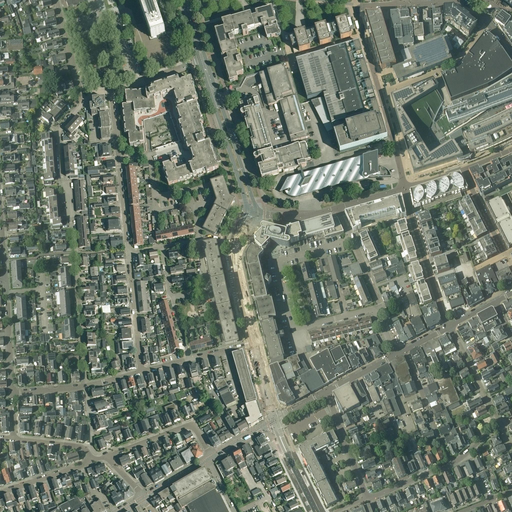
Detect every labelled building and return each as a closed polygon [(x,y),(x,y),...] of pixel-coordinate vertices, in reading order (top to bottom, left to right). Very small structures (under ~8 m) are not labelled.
[(48,0),(41,2),(39,2),(40,6),(42,5),(43,8),(51,6),(51,5),(51,4),(51,3),(50,3),(49,0),(48,0)] [(142,5),(147,21),(146,22),(141,24),(136,25),(136,26),(146,56),(146,57),(150,68),(151,67),(175,59),(161,18),(161,17),(158,18),(152,2),(154,1),(153,0),(140,0),(141,2),(140,3),(141,6),(142,5)] [(451,8),(444,9),(445,22),(450,21),(454,25),(453,25),(453,26),(455,27),(458,30),(460,31),(468,37),(469,36),(477,26),(469,20),(468,19),(469,18),(463,14),(462,15),(462,14),(454,8),(451,8)] [(271,9),(250,15),(254,29),(259,27),(259,29),(262,28),(264,28),(267,39),(271,37),(271,38),(279,36),(279,35),(272,9),(271,9)] [(429,10),(427,10),(426,12),(423,12),(423,18),(423,21),(431,21),(430,11),(429,10)] [(436,10),(432,10),(434,26),(434,29),(434,34),(440,32),(439,31),(445,30),(445,26),(442,26),(442,20),(441,10),(437,11),(436,10)] [(414,24),(414,25),(415,24),(415,23),(420,23),(418,11),(410,12),(412,24),(414,24)] [(492,18),(498,25),(502,32),(505,29),(506,28),(510,23),(508,22),(511,19),(502,12),(501,13),(500,12),(498,11),(495,11),(494,12),(493,14),(492,16),(492,18)] [(407,46),(414,45),(412,24),(410,12),(391,13),(392,29),(390,29),(389,29),(390,32),(395,54),(400,53),(400,52),(408,49),(407,46)] [(369,14),(365,14),(376,51),(381,70),(385,68),(393,66),(396,65),(383,21),(385,21),(389,21),(388,13),(384,13),(369,14)] [(250,15),(231,20),(235,34),(239,33),(242,32),(243,36),(248,35),(247,32),(250,31),(250,30),(254,29),(250,15)] [(294,53),(357,35),(352,18),(289,36),(294,53)] [(54,19),(47,21),(44,22),(45,27),(39,29),(40,32),(48,30),(48,28),(56,26),(54,19)] [(235,34),(231,20),(223,23),(223,24),(224,30),(216,32),(216,33),(223,57),(237,53),(235,46),(234,44),(235,44),(233,39),(232,35),(235,34)] [(507,40),(511,46),(511,23),(511,24),(511,25),(510,24),(507,29),(506,28),(505,29),(502,32),(507,40)] [(419,24),(415,24),(414,25),(415,38),(424,37),(423,26),(419,26),(419,24)] [(46,40),(49,39),(51,38),(52,38),(59,36),(57,31),(50,33),(47,33),(48,35),(46,35),(45,32),(37,34),(39,38),(45,36),(46,40)] [(497,42),(486,33),(468,55),(463,63),(457,70),(454,71),(441,76),(442,80),(451,101),(488,87),(495,83),(506,75),(507,77),(511,73),(511,72),(511,71),(511,64),(502,49),(501,49),(498,44),(496,43),(497,42)] [(394,72),(398,83),(419,74),(440,66),(451,62),(450,61),(447,52),(450,51),(453,50),(447,35),(441,37),(441,39),(436,41),(436,39),(401,52),(406,67),(394,72)] [(60,40),(59,41),(46,44),(46,45),(44,45),(45,50),(47,49),(47,50),(54,48),(54,49),(58,48),(58,47),(62,46),(61,46),(62,46),(61,43),(60,42),(60,40)] [(7,53),(22,51),(22,49),(22,41),(6,42),(7,53)] [(343,47),(328,52),(296,61),(307,99),(323,95),(340,152),(372,143),(384,139),(384,140),(388,139),(386,133),(384,127),(384,128),(359,42),(343,47)] [(239,61),(237,53),(223,57),(225,64),(230,81),(231,82),(238,80),(237,77),(243,75),(241,69),(240,66),(242,66),(241,60),(239,61)] [(57,56),(52,58),(53,60),(53,61),(54,63),(58,62),(65,60),(64,55),(60,56),(59,55),(57,56)] [(287,69),(286,66),(259,74),(268,106),(272,105),(279,103),(291,142),(309,137),(289,69),(287,69)] [(42,67),(33,67),(33,76),(44,75),(43,70),(42,70),(42,67)] [(66,67),(55,70),(57,77),(68,74),(66,67)] [(511,76),(504,81),(489,90),(488,89),(471,96),(472,96),(452,103),(453,106),(454,108),(455,108),(455,110),(447,113),(447,114),(448,113),(448,114),(446,115),(447,116),(446,116),(446,117),(438,121),(433,124),(441,138),(446,135),(477,115),(511,101),(511,76)] [(134,145),(134,144),(144,143),(143,135),(143,134),(143,129),(140,129),(140,132),(136,132),(134,114),(156,112),(155,100),(173,94),(177,107),(178,107),(179,109),(176,110),(180,123),(179,124),(180,127),(179,127),(186,148),(187,148),(188,151),(189,150),(194,163),(192,163),(192,165),(177,170),(175,164),(177,163),(176,160),(171,162),(163,165),(165,171),(164,172),(168,185),(206,173),(219,169),(217,163),(220,162),(220,161),(214,142),(213,142),(205,144),(203,138),(206,137),(201,124),(203,123),(197,104),(196,101),(198,100),(191,80),(180,84),(178,79),(151,88),(152,90),(147,92),(147,91),(126,93),(127,105),(122,106),(123,109),(122,109),(125,134),(129,133),(130,146),(134,145)] [(433,84),(430,80),(398,93),(399,94),(391,97),(414,174),(463,158),(458,151),(464,149),(461,145),(456,147),(453,142),(433,155),(430,156),(415,133),(432,122),(435,117),(443,100),(436,89),(438,88),(435,83),(433,84)] [(65,87),(64,88),(64,91),(65,91),(66,91),(73,89),(71,82),(64,84),(65,87)] [(306,164),(305,161),(310,159),(306,143),(311,142),(311,141),(273,152),(261,114),(256,97),(239,102),(242,113),(241,113),(241,114),(241,115),(241,116),(242,117),(243,117),(245,117),(246,121),(245,121),(248,133),(250,132),(252,142),(251,142),(254,153),(256,153),(257,157),(255,158),(254,158),(254,159),(254,160),(254,161),(255,162),(256,162),(257,162),(258,161),(260,167),(258,168),(262,179),(279,174),(278,172),(283,171),(283,173),(305,167),(305,166),(306,166),(306,165),(306,164)] [(311,100),(327,132),(330,141),(335,140),(323,97),(311,100)] [(99,98),(93,99),(93,104),(90,104),(91,111),(92,116),(99,115),(98,113),(105,112),(105,105),(105,98),(99,99),(99,98)] [(53,105),(62,113),(66,109),(62,105),(64,103),(59,99),(53,105)] [(49,110),(50,110),(58,117),(62,113),(53,105),(49,110)] [(0,117),(6,117),(6,119),(10,118),(10,117),(11,116),(10,109),(9,109),(6,110),(6,109),(0,110),(0,117)] [(511,109),(495,118),(489,121),(485,122),(482,124),(479,125),(472,128),(474,132),(473,133),(472,132),(463,135),(465,141),(467,141),(467,143),(466,143),(461,145),(464,149),(468,148),(470,154),(479,151),(480,153),(484,151),(489,149),(493,147),(498,145),(502,143),(511,139),(511,138),(511,109)] [(46,114),(52,120),(54,122),(58,117),(50,110),(46,114)] [(48,124),(52,120),(46,114),(45,114),(41,118),(41,117),(39,119),(43,124),(45,121),(48,124)] [(100,119),(99,120),(100,130),(99,130),(101,140),(110,139),(109,129),(110,129),(109,119),(108,114),(100,115),(100,119)] [(76,116),(72,121),(79,127),(83,123),(83,122),(76,116)] [(72,121),(68,125),(77,133),(78,132),(76,130),(79,127),(72,121)] [(12,129),(11,125),(11,122),(8,122),(5,123),(0,124),(1,127),(0,127),(0,128),(1,129),(1,130),(9,129),(12,129)] [(65,129),(68,132),(63,138),(63,142),(71,141),(74,138),(73,137),(77,133),(68,125),(65,129)] [(41,142),(44,142),(50,141),(50,135),(46,136),(45,133),(39,133),(40,136),(41,136),(41,142)] [(15,145),(24,144),(23,136),(14,137),(15,145)] [(64,154),(76,153),(76,152),(73,152),(73,148),(73,147),(76,147),(75,144),(68,145),(68,148),(64,148),(64,149),(64,154)] [(97,145),(92,145),(92,147),(95,147),(97,147),(98,153),(101,153),(111,152),(110,146),(103,147),(102,147),(102,144),(97,145)] [(379,167),(378,166),(378,162),(378,152),(287,179),(280,193),(287,191),(287,192),(285,193),(285,194),(286,194),(286,195),(287,196),(288,196),(289,197),(290,197),(291,198),(292,198),(293,198),(294,198),(295,198),(296,198),(331,188),(366,180),(367,180),(368,179),(391,178),(391,177),(390,176),(390,175),(389,174),(389,173),(388,172),(387,171),(386,170),(385,169),(384,169),(383,168),(382,168),(381,167),(380,167),(379,167)] [(511,154),(511,155),(503,159),(490,164),(469,173),(475,186),(482,182),(486,190),(488,189),(487,186),(498,181),(500,185),(495,176),(502,173),(506,182),(511,179),(511,154)] [(3,162),(11,162),(11,163),(10,163),(20,162),(19,155),(18,155),(15,155),(14,155),(11,155),(2,156),(3,162)] [(115,162),(114,162),(107,163),(107,164),(104,164),(105,170),(107,170),(107,171),(112,170),(111,169),(115,168),(115,162)] [(126,168),(127,174),(136,173),(135,168),(138,168),(137,163),(129,164),(129,168),(126,168)] [(66,177),(70,176),(70,179),(78,179),(78,176),(77,170),(66,171),(66,177)] [(53,181),(53,175),(46,176),(44,176),(44,182),(43,182),(43,185),(44,186),(50,185),(50,184),(49,181),(53,181)] [(449,179),(449,180),(418,190),(418,192),(417,192),(416,192),(416,193),(416,192),(416,193),(412,194),(411,194),(411,196),(413,206),(414,209),(424,205),(425,207),(424,207),(424,208),(425,208),(426,208),(427,208),(428,208),(429,208),(430,208),(431,207),(432,207),(433,207),(434,206),(435,206),(435,205),(436,205),(437,205),(438,205),(439,205),(440,204),(441,204),(442,203),(443,203),(444,203),(445,203),(446,202),(447,202),(448,202),(449,201),(450,201),(450,200),(451,200),(452,200),(453,200),(454,200),(455,199),(456,199),(457,199),(458,198),(459,197),(460,196),(460,195),(459,195),(459,194),(468,191),(466,188),(467,188),(462,178),(461,177),(460,175),(449,179)] [(211,183),(215,195),(228,191),(224,180),(222,179),(211,183)] [(85,181),(74,182),(75,190),(83,189),(82,184),(85,184),(85,181)] [(482,182),(475,186),(480,195),(487,192),(486,190),(482,182)] [(107,194),(115,194),(115,188),(109,188),(109,185),(103,186),(103,191),(104,191),(106,191),(107,194)] [(46,199),(48,198),(55,197),(54,192),(50,192),(50,189),(44,190),(44,193),(45,193),(46,199)] [(83,189),(75,190),(75,197),(86,196),(86,194),(83,194),(83,189)] [(229,212),(234,202),(233,200),(230,198),(228,191),(215,195),(217,202),(215,207),(227,213),(228,212),(229,212)] [(86,196),(75,197),(76,205),(84,204),(84,199),(86,199),(86,196)] [(354,232),(406,217),(402,197),(345,213),(354,232)] [(459,203),(461,207),(472,201),(471,201),(470,202),(470,200),(471,200),(469,197),(459,203)] [(14,200),(6,201),(7,207),(12,207),(13,208),(15,208),(15,207),(16,207),(15,203),(19,203),(19,201),(20,201),(26,201),(26,198),(19,198),(15,199),(15,200),(14,200)] [(509,217),(502,203),(503,203),(500,198),(486,205),(488,209),(489,208),(489,209),(488,209),(490,213),(491,213),(491,214),(490,214),(492,218),(493,217),(494,218),(493,219),(495,222),(496,222),(496,223),(509,217)] [(473,204),(472,201),(461,207),(463,211),(474,205),(473,205),(472,206),(472,205),(473,204)] [(84,204),(76,205),(76,212),(88,211),(87,211),(87,209),(84,209),(84,204)] [(475,208),(474,205),(463,211),(465,215),(476,209),(474,210),(474,209),(475,208)] [(227,213),(215,207),(213,209),(211,208),(208,215),(210,216),(209,218),(221,224),(227,213)] [(477,212),(476,209),(465,215),(467,219),(478,213),(476,214),(476,213),(477,212)] [(418,218),(419,221),(430,217),(429,213),(418,216),(418,217),(418,216),(419,218),(418,218)] [(479,216),(478,213),(467,219),(469,223),(480,217),(479,218),(478,217),(479,216)] [(302,237),(303,239),(305,239),(306,238),(306,239),(308,244),(328,238),(330,237),(340,234),(344,233),(338,220),(336,216),(331,218),(326,219),(325,219),(323,220),(301,226),(302,227),(300,228),(302,237)] [(88,217),(77,218),(77,226),(86,225),(85,220),(88,220),(88,217)] [(420,225),(432,222),(430,217),(419,221),(420,221),(420,222),(419,222),(420,225)] [(481,220),(480,217),(469,223),(471,227),(482,221),(481,222),(480,221),(481,220)] [(203,229),(211,233),(214,235),(216,234),(221,224),(209,218),(208,220),(206,219),(202,226),(204,227),(203,229)] [(507,248),(508,248),(509,249),(511,247),(511,224),(510,219),(496,226),(498,230),(499,229),(500,230),(499,230),(501,234),(502,234),(502,235),(501,235),(503,239),(504,238),(504,239),(503,240),(505,243),(506,243),(506,244),(507,248)] [(59,220),(50,221),(52,221),(53,227),(51,227),(52,230),(58,229),(57,226),(62,226),(61,220),(59,220)] [(406,221),(397,224),(395,225),(396,230),(407,227),(407,225),(407,224),(406,222),(406,221)] [(483,224),(482,221),(471,227),(473,231),(484,226),(484,225),(483,226),(482,225),(483,224)] [(423,231),(422,231),(433,227),(432,223),(420,227),(421,230),(422,229),(423,231)] [(86,225),(77,226),(78,233),(89,232),(89,230),(86,230),(86,225)] [(485,228),(484,226),(473,231),(475,235),(486,230),(486,229),(485,230),(484,229),(485,228)] [(407,227),(396,230),(398,236),(409,232),(408,232),(407,228),(406,227),(407,227)] [(433,227),(422,231),(423,234),(424,234),(424,235),(423,235),(435,232),(433,227)] [(302,237),(300,228),(299,228),(282,233),(277,232),(276,231),(276,233),(267,231),(264,234),(262,233),(255,241),(256,242),(257,243),(255,245),(256,246),(262,252),(264,253),(267,256),(301,246),(300,241),(299,240),(301,240),(303,239),(302,237)] [(487,232),(486,230),(475,235),(477,239),(487,234),(486,233),(487,232)] [(89,232),(78,233),(78,241),(87,240),(86,235),(89,235),(89,232)] [(425,239),(425,240),(436,236),(435,232),(423,235),(424,238),(425,238),(426,239),(425,239)] [(361,242),(369,239),(371,238),(369,233),(360,237),(362,241),(362,242),(361,242)] [(400,243),(412,239),(412,238),(410,239),(410,238),(409,235),(409,234),(410,234),(399,237),(400,243)] [(426,244),(438,240),(436,236),(425,240),(426,243),(427,242),(427,243),(426,244)] [(109,243),(107,245),(108,246),(109,247),(112,247),(112,248),(119,247),(119,246),(123,245),(122,238),(111,239),(110,239),(111,243),(110,243),(109,243)] [(371,238),(369,239),(361,242),(362,244),(361,245),(363,247),(363,248),(374,243),(371,238)] [(481,248),(492,242),(491,239),(490,240),(489,239),(489,238),(479,243),(481,248)] [(400,243),(402,248),(413,244),(412,242),(413,242),(412,239),(400,243)] [(78,241),(79,248),(90,247),(90,245),(87,245),(87,240),(78,241)] [(427,248),(439,244),(438,240),(426,244),(427,247),(428,246),(428,248),(427,248)] [(206,256),(219,253),(217,242),(216,242),(215,241),(203,243),(204,246),(201,247),(203,254),(205,253),(206,256)] [(492,242),(481,248),(483,252),(494,246),(493,244),(492,244),(491,243),(492,242)] [(365,252),(376,248),(374,243),(363,248),(364,248),(364,249),(364,250),(365,252)] [(404,253),(415,249),(414,246),(413,244),(402,248),(404,253)] [(429,252),(440,249),(439,244),(427,248),(428,251),(429,251),(430,252),(429,252)] [(280,339),(279,338),(283,337),(282,334),(279,335),(278,332),(279,332),(278,327),(275,327),(273,321),(269,322),(269,319),(276,317),(272,300),(271,300),(270,298),(267,298),(259,260),(259,258),(264,253),(262,252),(256,246),(254,248),(253,246),(249,250),(249,251),(248,252),(248,253),(247,253),(247,254),(246,255),(246,256),(246,257),(246,258),(246,259),(246,260),(246,261),(246,262),(259,321),(262,321),(262,324),(260,324),(265,342),(265,343),(269,356),(270,360),(271,363),(284,360),(280,346),(283,345),(282,340),(280,341),(280,339)] [(493,247),(494,246),(483,252),(485,256),(496,250),(495,248),(494,248),(493,247)] [(367,257),(376,254),(378,252),(376,248),(365,252),(365,253),(367,252),(367,253),(369,256),(367,257)] [(405,258),(408,257),(416,255),(416,252),(415,249),(404,253),(405,258)] [(431,257),(442,253),(440,249),(429,252),(430,255),(431,255),(431,256),(431,257)] [(496,250),(485,256),(487,260),(498,254),(497,252),(496,252),(495,251),(496,250)] [(157,251),(149,253),(150,260),(154,259),(155,264),(160,264),(159,258),(158,258),(157,251)] [(370,262),(378,259),(380,258),(378,252),(376,254),(367,257),(367,258),(369,260),(370,262)] [(107,260),(105,260),(106,263),(108,263),(113,263),(113,261),(117,260),(124,260),(124,253),(116,253),(111,254),(111,260),(107,260)] [(208,266),(208,268),(221,266),(219,253),(206,256),(206,259),(204,259),(205,266),(208,266)] [(59,261),(54,262),(54,267),(61,266),(61,265),(68,264),(68,257),(61,258),(60,255),(56,256),(55,256),(55,259),(58,258),(59,261)] [(83,255),(83,259),(80,259),(80,267),(88,267),(88,266),(87,267),(87,262),(89,262),(88,259),(88,255),(83,255)] [(407,263),(410,262),(418,260),(417,260),(415,255),(416,255),(408,257),(405,258),(407,263)] [(327,258),(329,266),(331,272),(333,282),(333,283),(341,281),(335,256),(327,258)] [(434,261),(435,265),(447,261),(445,257),(434,261)] [(369,265),(371,269),(386,263),(384,260),(380,261),(369,265)] [(435,265),(436,270),(448,266),(447,261),(435,265)] [(371,269),(372,272),(383,268),(387,266),(386,263),(371,269)] [(410,273),(413,272),(421,269),(420,269),(420,268),(418,265),(418,264),(419,264),(408,267),(410,273)] [(153,265),(148,265),(148,270),(149,275),(149,278),(152,278),(152,277),(162,276),(161,268),(154,269),(153,265)] [(179,267),(170,268),(171,275),(180,274),(180,273),(183,273),(183,271),(183,270),(186,270),(185,265),(182,266),(182,267),(179,267)] [(224,278),(221,266),(208,268),(209,271),(207,271),(208,278),(210,278),(211,281),(224,278)] [(348,273),(360,270),(358,266),(343,270),(344,273),(345,274),(346,274),(347,275),(348,274),(348,273)] [(438,274),(450,270),(448,266),(436,270),(438,274)] [(489,266),(480,270),(492,293),(496,291),(493,284),(497,282),(489,266)] [(509,267),(495,274),(499,282),(502,281),(505,287),(508,286),(508,285),(510,284),(511,284),(511,283),(511,278),(511,273),(511,274),(509,267)] [(390,274),(395,272),(393,268),(384,272),(373,276),(375,279),(376,279),(384,276),(383,275),(385,274),(388,273),(388,274),(390,274)] [(412,278),(423,274),(422,271),(421,269),(413,272),(410,273),(412,278)] [(492,293),(480,270),(475,273),(476,276),(481,288),(483,287),(483,288),(487,296),(492,293)] [(387,279),(387,281),(390,280),(390,279),(388,274),(388,273),(385,274),(383,275),(384,276),(376,279),(375,279),(376,283),(387,279)] [(423,274),(412,278),(414,283),(424,280),(424,279),(423,280),(423,279),(422,276),(422,275),(423,274)] [(455,274),(452,275),(438,280),(440,287),(441,287),(442,292),(443,291),(446,299),(446,298),(448,303),(449,303),(451,310),(452,310),(451,308),(464,304),(464,306),(465,305),(463,298),(462,298),(461,294),(459,286),(458,286),(457,282),(455,274)] [(116,275),(111,276),(112,286),(117,285),(117,282),(126,282),(125,276),(117,277),(116,275)] [(183,277),(172,279),(173,284),(176,284),(177,286),(178,287),(181,287),(182,287),(183,285),(182,283),(184,283),(183,280),(187,280),(186,276),(183,277)] [(356,286),(363,282),(361,277),(354,280),(356,286)] [(213,294),(214,295),(227,291),(226,289),(225,283),(224,278),(211,281),(213,294)] [(416,290),(427,286),(426,287),(425,286),(424,282),(425,281),(415,285),(416,290)] [(138,290),(145,290),(145,285),(148,284),(147,282),(148,282),(136,283),(137,289),(138,290)] [(363,282),(356,286),(358,291),(365,288),(363,282)] [(153,290),(155,290),(156,293),(164,292),(163,284),(155,285),(155,283),(152,283),(153,290)] [(308,286),(310,291),(317,289),(320,289),(319,283),(308,286)] [(475,285),(472,286),(468,288),(471,293),(469,294),(474,305),(484,300),(479,288),(477,290),(475,285)] [(418,295),(420,294),(428,292),(428,290),(428,289),(427,287),(427,286),(416,290),(418,295)] [(365,288),(358,291),(360,296),(367,293),(365,288)] [(145,290),(138,290),(138,292),(137,292),(138,298),(149,297),(149,294),(146,295),(145,290)] [(474,305),(469,294),(468,295),(465,290),(462,292),(469,308),(474,305)] [(214,295),(217,308),(230,305),(228,294),(227,291),(214,295)] [(383,301),(392,298),(399,295),(398,291),(389,294),(382,297),(383,301)] [(410,296),(407,297),(411,308),(418,305),(412,291),(409,292),(410,296)] [(82,296),(85,295),(85,297),(84,297),(85,301),(86,302),(93,302),(94,300),(94,292),(92,292),(82,292),(82,296)] [(420,300),(431,297),(431,296),(430,296),(430,294),(429,294),(428,292),(420,294),(418,295),(420,300)] [(367,293),(360,296),(362,301),(370,298),(367,293)] [(149,297),(138,298),(139,304),(139,305),(147,305),(147,300),(149,299),(149,297)] [(419,319),(423,317),(420,310),(419,307),(418,305),(411,308),(407,297),(401,299),(402,303),(405,311),(408,318),(408,319),(413,317),(421,334),(426,331),(421,323),(421,322),(421,320),(420,320),(419,319)] [(420,300),(421,305),(421,306),(432,302),(432,301),(431,299),(430,297),(431,297),(420,300)] [(370,298),(362,301),(360,302),(362,307),(372,303),(370,298)] [(392,299),(392,298),(383,301),(384,303),(386,309),(394,305),(393,302),(397,300),(396,298),(392,299)] [(511,311),(511,301),(511,300),(504,303),(503,305),(506,311),(511,309),(511,311)] [(147,305),(139,305),(139,307),(140,313),(139,313),(151,312),(150,309),(148,310),(147,305)] [(220,320),(233,317),(230,305),(217,308),(217,311),(215,311),(217,318),(219,318),(220,320)] [(86,310),(84,310),(85,317),(95,316),(95,307),(86,307),(86,310)] [(431,316),(431,314),(428,307),(422,309),(425,317),(423,317),(427,329),(428,330),(434,327),(433,323),(430,317),(431,316)] [(326,310),(323,311),(315,313),(316,318),(327,315),(326,310)] [(491,310),(484,313),(487,319),(494,316),(498,324),(500,323),(493,310),(491,310)] [(437,326),(439,324),(440,324),(440,323),(440,322),(437,312),(431,314),(431,316),(430,317),(433,323),(434,327),(437,326)] [(487,319),(484,313),(477,317),(480,323),(487,319)] [(494,316),(487,319),(480,323),(481,325),(483,328),(484,332),(485,334),(492,330),(501,325),(500,323),(498,324),(494,316)] [(223,332),(236,329),(233,317),(220,320),(220,323),(218,323),(220,330),(222,330),(223,332)] [(417,336),(421,334),(413,317),(408,319),(410,322),(411,324),(417,336)] [(370,318),(364,320),(367,332),(369,331),(368,329),(373,328),(370,318)] [(483,328),(481,325),(480,326),(477,318),(468,323),(464,325),(463,325),(461,326),(461,327),(458,329),(457,330),(458,331),(464,342),(474,337),(476,336),(479,341),(487,337),(485,334),(484,332),(483,328)] [(92,331),(99,330),(98,325),(95,325),(94,320),(86,320),(86,321),(85,321),(86,324),(87,324),(87,328),(92,328),(92,331)] [(365,333),(367,332),(364,320),(358,321),(360,331),(364,330),(365,333)] [(358,321),(352,323),(355,335),(357,335),(356,332),(360,331),(358,321)] [(412,339),(417,336),(411,324),(410,322),(404,324),(412,339)] [(353,336),(355,335),(352,323),(346,324),(348,334),(352,333),(353,336)] [(399,323),(394,325),(400,338),(398,339),(400,343),(401,343),(403,343),(403,344),(408,341),(400,325),(399,323)] [(408,341),(412,339),(404,324),(403,323),(400,325),(408,341)] [(346,324),(340,326),(343,338),(345,338),(344,335),(348,334),(346,324)] [(341,339),(343,338),(340,326),(333,327),(336,337),(340,336),(341,339)] [(333,327),(327,329),(331,341),(332,341),(332,338),(336,337),(333,327)] [(494,331),(495,333),(496,336),(497,338),(498,340),(499,342),(507,338),(504,333),(501,328),(494,331)] [(223,335),(221,336),(223,343),(225,342),(226,345),(237,342),(238,340),(236,329),(223,332),(223,335)] [(327,329),(321,331),(324,341),(328,339),(329,342),(331,341),(327,329)] [(122,331),(122,335),(120,335),(120,340),(123,340),(123,341),(131,340),(130,330),(122,331)] [(321,331),(315,332),(318,345),(320,344),(320,342),(324,341),(321,331)] [(93,335),(86,335),(87,341),(96,340),(95,337),(95,336),(98,336),(97,332),(93,332),(93,335)] [(316,345),(318,345),(315,332),(309,334),(311,344),(316,343),(316,345)] [(375,335),(369,338),(379,357),(383,354),(379,346),(381,345),(375,335)] [(448,335),(443,337),(441,337),(438,338),(438,340),(445,355),(446,354),(447,356),(457,351),(455,348),(448,335)] [(370,351),(374,359),(379,357),(369,338),(363,340),(367,347),(368,350),(370,349),(371,350),(370,351)] [(120,341),(120,347),(123,347),(123,350),(128,350),(128,352),(133,351),(133,350),(134,349),(133,343),(127,343),(126,341),(120,341)] [(427,358),(430,357),(435,368),(440,366),(438,363),(439,363),(441,366),(447,363),(443,355),(444,355),(437,341),(422,348),(427,358)] [(506,353),(511,349),(511,347),(509,343),(503,346),(500,347),(503,352),(505,350),(506,353)] [(179,349),(178,344),(169,346),(171,354),(177,353),(177,350),(179,349)] [(471,355),(479,352),(477,348),(479,347),(478,344),(472,347),(473,348),(468,350),(471,355)] [(334,364),(330,367),(336,379),(352,371),(346,360),(340,346),(329,353),(334,364)] [(360,355),(359,352),(358,351),(357,352),(355,347),(351,349),(353,354),(355,352),(357,356),(360,355)] [(152,348),(148,349),(150,356),(151,364),(157,363),(156,355),(153,355),(152,348)] [(420,348),(415,351),(420,362),(422,366),(427,364),(425,360),(425,359),(420,348)] [(359,352),(360,355),(361,357),(364,364),(368,362),(368,361),(370,360),(368,357),(369,357),(367,354),(365,349),(359,352)] [(88,354),(88,360),(97,359),(97,356),(98,356),(99,355),(100,354),(100,353),(100,350),(93,351),(93,353),(88,354)] [(334,364),(329,353),(328,350),(310,360),(315,370),(318,375),(323,373),(329,384),(336,379),(330,367),(334,364)] [(415,351),(411,353),(410,355),(416,368),(418,371),(421,379),(425,377),(427,381),(428,381),(433,379),(428,366),(423,369),(422,366),(420,362),(415,351)] [(479,352),(471,355),(474,361),(478,359),(479,359),(484,357),(483,354),(481,355),(479,352)] [(454,368),(463,364),(459,355),(459,356),(458,353),(455,355),(452,356),(453,358),(452,359),(453,361),(451,362),(454,368)] [(56,371),(55,357),(55,354),(47,355),(48,363),(50,363),(51,371),(56,371)] [(353,370),(358,368),(361,366),(361,365),(363,364),(360,357),(357,358),(356,355),(354,356),(354,355),(352,356),(350,354),(348,355),(350,358),(348,360),(353,370)] [(495,365),(500,363),(495,354),(490,356),(495,365)] [(32,363),(38,363),(38,368),(45,367),(44,363),(44,357),(43,355),(32,356),(32,363)] [(318,375),(315,370),(312,372),(311,371),(309,372),(309,373),(301,358),(298,359),(297,356),(287,360),(269,367),(280,405),(281,404),(281,405),(283,405),(283,406),(284,405),(285,407),(286,406),(286,407),(296,402),(329,384),(323,373),(318,375)] [(394,371),(396,377),(400,386),(412,383),(408,372),(409,371),(407,368),(408,368),(405,363),(403,358),(390,364),(394,371)] [(221,369),(220,366),(220,365),(220,363),(219,363),(218,359),(212,360),(213,365),(212,365),(213,368),(214,371),(221,369)] [(479,371),(487,367),(485,364),(487,363),(485,360),(483,361),(480,363),(481,363),(476,366),(479,371)] [(203,373),(209,372),(209,369),(207,361),(201,363),(202,371),(203,371),(203,373)] [(103,364),(97,364),(91,365),(91,371),(96,371),(96,374),(102,373),(102,369),(104,369),(103,364)] [(192,378),(199,377),(202,376),(200,369),(197,370),(195,364),(189,366),(192,378)] [(388,365),(382,368),(397,396),(403,394),(402,390),(400,386),(396,377),(395,373),(393,374),(388,365)] [(179,379),(185,378),(184,375),(185,374),(185,372),(184,371),(183,367),(176,369),(178,377),(179,379)] [(382,368),(377,371),(379,376),(378,377),(383,385),(381,386),(387,399),(392,414),(393,413),(394,418),(401,415),(394,400),(395,399),(395,398),(397,396),(382,368)] [(459,374),(462,381),(465,379),(465,378),(469,376),(468,374),(466,370),(465,368),(462,369),(463,372),(459,374)] [(58,383),(66,382),(65,373),(64,369),(61,370),(61,374),(58,374),(58,383)] [(176,382),(175,380),(173,370),(167,371),(170,383),(176,382)] [(484,381),(491,377),(490,374),(491,373),(490,370),(488,371),(488,370),(484,372),(485,373),(481,375),(482,377),(481,377),(484,381)] [(18,377),(17,377),(18,386),(19,386),(21,386),(21,385),(25,385),(24,381),(25,381),(25,377),(27,377),(34,377),(33,371),(26,372),(26,371),(24,372),(24,374),(18,375),(18,377)] [(39,371),(35,371),(35,376),(36,384),(37,385),(39,385),(39,384),(43,383),(42,375),(40,375),(39,375),(39,371)] [(377,371),(368,376),(373,386),(379,399),(379,400),(380,401),(387,399),(381,386),(383,385),(378,377),(379,376),(377,371)] [(222,377),(218,379),(216,373),(213,374),(215,382),(223,380),(222,377)] [(503,383),(508,380),(505,373),(499,376),(503,383)] [(149,386),(152,386),(153,388),(156,387),(155,385),(155,382),(153,374),(147,376),(148,380),(147,380),(148,384),(149,384),(149,386)] [(436,402),(438,407),(431,410),(435,419),(448,414),(445,408),(459,401),(448,375),(442,377),(441,377),(441,378),(434,380),(436,383),(430,386),(427,387),(430,394),(438,391),(440,395),(436,397),(435,394),(426,398),(429,404),(436,402)] [(379,399),(373,386),(368,376),(362,379),(374,404),(377,402),(378,403),(380,402),(386,416),(392,414),(387,399),(380,401),(379,400),(379,399)] [(139,389),(145,388),(144,385),(145,385),(143,378),(142,378),(141,378),(140,378),(139,379),(139,380),(137,381),(138,386),(139,386),(139,389)] [(134,379),(128,381),(129,383),(128,383),(129,389),(133,388),(133,392),(137,391),(136,388),(134,379)] [(214,383),(226,406),(227,409),(237,404),(236,401),(235,402),(223,380),(214,383)] [(129,390),(128,390),(125,381),(120,383),(122,392),(123,391),(124,394),(127,394),(128,398),(131,397),(129,390)] [(351,385),(357,396),(359,400),(359,401),(362,407),(369,403),(367,399),(366,397),(364,392),(358,381),(351,385)] [(490,394),(501,388),(498,382),(491,386),(492,387),(487,389),(490,394)] [(171,386),(172,389),(168,390),(170,395),(179,392),(178,388),(177,388),(176,384),(171,386)] [(407,388),(402,390),(403,394),(408,393),(409,395),(416,392),(413,384),(406,387),(407,388)] [(463,388),(465,391),(463,392),(465,396),(467,395),(473,392),(470,385),(463,388)] [(360,406),(352,391),(349,386),(346,388),(347,389),(336,394),(336,395),(335,397),(334,398),(336,400),(335,400),(337,404),(338,409),(340,413),(342,412),(344,414),(360,406)] [(175,395),(177,401),(186,398),(184,392),(175,395)] [(502,405),(505,404),(504,402),(506,401),(505,398),(503,399),(500,394),(496,396),(497,399),(493,401),(496,407),(502,404),(502,405)] [(121,395),(113,397),(114,401),(115,400),(117,409),(124,407),(121,395)] [(32,406),(38,406),(43,406),(43,401),(40,401),(40,397),(36,398),(32,398),(31,398),(29,398),(29,405),(32,405),(32,406)] [(216,406),(214,402),(212,398),(207,400),(209,404),(211,409),(216,406)] [(480,401),(479,399),(471,403),(470,401),(467,403),(469,408),(466,409),(467,412),(470,411),(474,409),(482,405),(480,401)] [(413,400),(407,403),(409,408),(412,407),(414,411),(422,407),(421,405),(422,404),(421,402),(420,402),(420,401),(414,403),(413,400)] [(256,402),(246,405),(245,406),(239,409),(243,415),(243,416),(249,428),(259,422),(258,421),(262,419),(256,402)] [(511,406),(510,402),(502,406),(503,407),(498,409),(501,414),(509,411),(507,406),(509,405),(510,407),(511,406)] [(109,406),(109,404),(96,408),(97,411),(98,413),(107,410),(107,408),(107,407),(109,406)] [(174,404),(164,408),(166,413),(170,411),(171,413),(173,420),(174,423),(180,420),(179,417),(179,415),(178,415),(177,411),(176,411),(175,406),(174,404)] [(187,407),(182,409),(185,418),(190,416),(188,411),(189,410),(187,407)] [(477,418),(487,413),(484,407),(476,411),(474,412),(477,418)] [(220,416),(215,408),(210,411),(211,413),(213,412),(216,417),(220,416)] [(163,418),(161,419),(163,423),(164,422),(165,426),(171,424),(171,421),(173,420),(171,413),(170,411),(167,412),(168,414),(162,416),(163,418)] [(415,423),(418,421),(426,418),(424,412),(417,415),(418,417),(413,419),(415,423)] [(342,418),(344,423),(355,418),(358,417),(356,413),(350,415),(342,418)] [(101,417),(93,419),(95,425),(106,422),(107,421),(105,415),(104,416),(101,417)] [(159,420),(158,416),(157,415),(149,419),(153,430),(154,429),(155,430),(156,429),(157,428),(159,427),(158,424),(158,423),(157,421),(159,420)] [(210,421),(211,420),(208,415),(207,416),(199,420),(201,424),(203,423),(204,424),(210,421)] [(235,436),(240,434),(229,415),(224,417),(226,420),(235,436)] [(355,418),(344,423),(346,428),(355,424),(354,424),(357,423),(355,418)] [(429,423),(426,418),(418,421),(415,423),(416,426),(418,425),(421,424),(422,426),(423,429),(427,428),(425,425),(429,423)] [(147,419),(142,421),(142,423),(135,426),(138,435),(141,434),(141,435),(142,435),(142,436),(145,435),(145,434),(148,433),(146,427),(149,426),(150,426),(147,419)] [(391,427),(394,426),(397,435),(400,433),(395,421),(389,423),(388,419),(381,422),(384,428),(390,426),(391,427)] [(28,421),(19,421),(20,432),(21,433),(29,433),(28,424),(28,421)] [(106,422),(95,425),(97,431),(105,428),(108,427),(109,427),(107,421),(106,422)] [(235,424),(241,433),(248,429),(244,422),(242,423),(241,421),(235,424)] [(450,432),(453,437),(453,436),(457,435),(454,429),(453,427),(454,426),(452,423),(452,422),(451,422),(451,423),(449,423),(450,425),(450,426),(449,426),(448,424),(439,428),(442,435),(450,432)] [(206,433),(208,437),(211,436),(212,436),(211,435),(214,434),(209,425),(206,427),(207,427),(203,429),(206,433)] [(457,435),(461,433),(466,431),(464,425),(454,429),(457,435)] [(129,431),(128,426),(122,429),(123,433),(126,441),(132,438),(129,431)] [(349,430),(351,436),(358,433),(358,432),(360,431),(358,426),(356,427),(353,428),(349,430)] [(466,431),(466,432),(469,440),(475,437),(472,430),(471,430),(470,427),(465,429),(466,431)] [(73,430),(67,428),(66,431),(66,432),(65,435),(66,435),(65,439),(71,440),(73,433),(72,433),(73,430)] [(225,428),(221,430),(227,441),(228,440),(231,438),(227,431),(225,428)] [(388,438),(389,436),(394,434),(393,432),(394,431),(393,428),(385,431),(387,437),(387,439),(385,439),(388,447),(391,445),(388,438)] [(76,442),(83,443),(84,434),(85,430),(76,429),(76,433),(77,433),(76,442)] [(226,442),(227,441),(221,430),(216,433),(218,436),(222,443),(225,442),(226,442)] [(434,437),(432,431),(425,434),(424,432),(422,433),(422,435),(424,441),(434,437)] [(190,432),(189,432),(184,435),(187,440),(188,443),(191,441),(190,439),(193,437),(190,432)] [(311,444),(308,445),(312,452),(315,450),(316,452),(321,450),(323,452),(326,451),(325,448),(334,444),(335,446),(339,444),(333,432),(326,436),(325,436),(326,436),(323,438),(322,437),(315,441),(315,442),(311,444)] [(211,436),(208,437),(210,440),(214,448),(216,448),(222,445),(218,438),(217,439),(214,434),(211,435),(212,436),(211,436)] [(363,434),(360,436),(352,439),(353,443),(364,439),(363,436),(363,434)] [(264,455),(268,453),(268,452),(271,450),(265,440),(266,440),(264,435),(261,436),(254,439),(255,441),(256,441),(258,445),(264,455)] [(497,446),(501,444),(497,437),(496,435),(493,437),(494,439),(491,440),(493,444),(490,446),(491,448),(493,447),(494,448),(497,446)] [(185,441),(182,442),(180,436),(174,438),(176,442),(175,442),(176,446),(176,445),(177,447),(183,445),(185,448),(187,447),(185,441)] [(453,436),(453,437),(444,440),(447,445),(454,442),(455,442),(455,439),(453,436)] [(462,436),(455,439),(455,442),(459,451),(462,449),(461,447),(466,446),(462,436)] [(100,451),(106,448),(103,440),(103,441),(102,438),(96,440),(97,443),(100,451)] [(366,442),(364,439),(353,443),(355,448),(363,445),(363,444),(366,442)] [(166,453),(169,452),(169,451),(168,449),(171,448),(168,440),(163,442),(164,446),(163,447),(165,450),(166,453)] [(195,442),(191,445),(188,446),(188,447),(190,450),(195,460),(203,456),(203,454),(199,448),(197,445),(196,446),(195,442)] [(372,451),(371,448),(378,445),(376,442),(373,443),(370,444),(370,446),(363,449),(363,450),(358,452),(360,458),(368,455),(367,453),(372,451)] [(456,448),(454,442),(447,445),(449,448),(448,448),(452,455),(455,454),(455,453),(457,452),(455,448),(456,448)] [(14,444),(8,445),(10,453),(10,456),(12,455),(17,455),(16,452),(16,448),(15,448),(14,444)] [(153,457),(154,456),(157,455),(157,453),(160,452),(157,444),(152,446),(153,451),(152,451),(153,454),(152,454),(153,457)] [(314,457),(312,452),(308,445),(308,444),(299,449),(300,449),(299,450),(302,457),(303,457),(304,459),(303,459),(307,468),(308,467),(312,474),(311,474),(315,482),(319,489),(318,489),(322,496),(323,496),(324,499),(323,500),(327,507),(340,501),(338,497),(335,498),(330,490),(333,488),(331,485),(329,486),(323,475),(326,474),(325,472),(324,470),(322,472),(316,461),(319,460),(317,456),(314,457)] [(30,445),(28,446),(24,447),(25,451),(24,451),(25,455),(25,457),(32,456),(32,454),(30,445)] [(39,451),(38,446),(33,447),(34,455),(34,457),(40,456),(40,454),(41,454),(41,450),(39,451)] [(248,446),(244,448),(249,459),(253,457),(252,455),(252,454),(248,446)] [(498,456),(506,452),(503,446),(498,448),(498,447),(492,450),(494,453),(496,456),(498,455),(498,456)] [(180,456),(181,455),(187,464),(188,464),(191,463),(195,460),(190,450),(188,447),(177,452),(180,456)] [(151,458),(150,457),(150,456),(149,452),(148,453),(146,448),(140,451),(143,458),(147,457),(147,459),(149,458),(151,458)] [(249,459),(244,448),(241,449),(245,458),(246,460),(247,461),(245,462),(246,463),(248,468),(254,465),(251,461),(250,461),(249,459)] [(239,449),(231,453),(234,458),(238,465),(240,470),(247,467),(244,462),(243,459),(242,459),(241,457),(242,456),(241,453),(239,449)] [(438,462),(442,460),(441,459),(444,458),(440,449),(434,452),(438,462)] [(59,463),(64,461),(78,457),(76,453),(71,455),(71,454),(67,455),(67,456),(66,456),(63,457),(63,456),(61,456),(57,457),(59,463)] [(429,466),(433,464),(432,463),(434,462),(431,453),(424,456),(429,466)] [(133,459),(132,458),(132,456),(131,454),(128,456),(128,455),(120,459),(120,460),(121,463),(133,459)] [(132,456),(132,458),(133,459),(121,463),(122,467),(131,463),(134,462),(133,461),(136,460),(135,457),(134,455),(132,456)] [(177,460),(175,461),(179,469),(184,466),(178,455),(175,456),(177,460)] [(421,455),(416,458),(421,470),(426,467),(421,455)] [(498,459),(499,462),(501,465),(503,465),(510,461),(508,455),(504,457),(503,456),(500,458),(498,459)] [(78,457),(64,461),(66,465),(69,464),(79,461),(78,457)] [(407,475),(403,464),(401,458),(400,458),(399,457),(395,459),(393,460),(393,461),(391,462),(398,479),(403,477),(407,475)] [(270,468),(277,464),(275,460),(274,458),(267,462),(265,463),(268,468),(270,467),(270,468)] [(35,461),(37,466),(40,474),(45,472),(42,465),(40,459),(35,461)] [(179,469),(175,461),(173,463),(171,459),(168,460),(174,471),(179,469)] [(222,464),(218,466),(220,469),(218,469),(224,479),(229,476),(229,475),(234,472),(232,469),(235,467),(230,459),(222,463),(222,464)] [(375,464),(373,461),(373,459),(365,462),(366,463),(362,464),(364,470),(372,467),(372,466),(374,465),(375,464)] [(478,472),(484,470),(483,467),(480,459),(474,462),(477,470),(477,469),(478,472)] [(417,471),(414,464),(415,463),(414,461),(407,464),(411,473),(417,471)] [(264,473),(258,462),(255,464),(256,467),(255,467),(259,475),(264,473)] [(476,474),(471,463),(470,463),(470,462),(466,464),(466,465),(465,465),(468,472),(465,474),(468,479),(469,484),(470,485),(473,483),(471,479),(473,478),(472,475),(476,474)] [(159,481),(164,478),(159,469),(157,470),(153,463),(150,465),(159,481)] [(167,463),(161,467),(166,476),(170,474),(172,473),(169,468),(170,468),(167,463)] [(34,468),(33,464),(32,465),(32,466),(29,467),(30,469),(29,469),(32,477),(37,475),(35,468),(34,468)] [(508,474),(511,471),(511,464),(503,469),(505,475),(508,474)] [(88,474),(105,469),(104,465),(103,465),(95,467),(92,468),(87,470),(88,474)] [(140,465),(139,466),(134,468),(131,470),(133,473),(137,480),(140,478),(146,488),(153,484),(147,473),(146,474),(142,468),(140,465)] [(159,481),(150,465),(147,467),(151,473),(149,474),(155,484),(159,481)] [(20,468),(20,467),(15,468),(16,470),(14,470),(15,474),(14,474),(15,478),(17,478),(18,481),(24,479),(22,472),(20,468)] [(272,478),(282,473),(280,469),(279,468),(275,470),(274,469),(271,470),(269,471),(271,474),(272,478)] [(454,470),(458,478),(459,481),(464,478),(463,476),(460,468),(454,470)] [(105,469),(88,474),(89,475),(92,474),(93,477),(106,473),(105,469)] [(230,511),(221,492),(217,487),(213,480),(213,479),(212,479),(211,479),(205,469),(174,487),(173,486),(170,488),(170,489),(182,509),(187,506),(190,511),(230,511)] [(9,476),(8,473),(7,470),(3,471),(6,484),(12,483),(10,475),(9,476)] [(375,471),(366,474),(368,481),(378,477),(376,473),(378,472),(377,470),(375,471)] [(80,486),(79,482),(80,481),(80,480),(83,479),(82,477),(80,472),(73,474),(76,483),(74,483),(75,487),(76,487),(77,491),(81,489),(80,486)] [(446,482),(448,485),(453,483),(452,480),(450,474),(448,475),(447,473),(443,475),(446,482)] [(483,474),(482,473),(478,474),(479,477),(480,481),(488,478),(486,473),(483,474)] [(62,478),(63,482),(61,483),(62,488),(67,486),(66,485),(72,483),(69,475),(62,478)] [(273,481),(274,484),(276,487),(278,486),(286,482),(283,476),(275,480),(273,481)] [(89,478),(90,481),(93,490),(97,488),(94,480),(92,477),(89,478)] [(434,484),(436,487),(436,489),(443,487),(438,477),(433,479),(434,484)] [(490,481),(491,484),(494,491),(497,489),(499,488),(496,479),(490,481)] [(51,481),(53,488),(54,491),(59,489),(58,487),(56,480),(51,481)] [(345,484),(342,485),(345,491),(347,490),(348,490),(356,487),(354,480),(345,484)] [(424,483),(426,488),(425,488),(427,491),(428,493),(434,490),(433,488),(430,481),(424,483)] [(123,482),(121,483),(130,498),(133,497),(133,495),(130,488),(127,489),(125,485),(125,484),(124,483),(123,483),(123,482)] [(387,485),(385,482),(381,484),(381,483),(372,487),(374,490),(382,487),(387,485)] [(122,492),(119,494),(124,502),(130,498),(121,483),(117,485),(122,492)] [(283,493),(290,489),(287,484),(280,487),(278,488),(279,491),(281,490),(283,493)] [(467,490),(471,500),(476,498),(476,499),(477,499),(477,497),(482,495),(478,486),(474,487),(473,485),(470,486),(471,489),(467,490)] [(47,486),(40,488),(43,495),(45,494),(46,497),(48,496),(48,497),(49,497),(49,496),(48,493),(49,493),(47,486)] [(114,486),(111,488),(110,489),(110,490),(107,491),(110,496),(112,495),(113,497),(111,498),(116,506),(115,506),(116,506),(123,502),(124,502),(119,494),(117,495),(116,493),(117,492),(114,486)] [(419,497),(425,495),(424,492),(422,486),(420,487),(420,486),(415,488),(418,495),(419,497)] [(37,499),(34,487),(28,489),(30,495),(28,496),(29,501),(37,499)] [(276,487),(269,491),(274,499),(277,498),(274,492),(278,490),(276,487)] [(173,495),(169,489),(165,492),(171,502),(174,500),(171,496),(173,495)] [(408,502),(414,499),(413,496),(414,496),(411,489),(405,492),(407,495),(406,495),(408,502)] [(471,500),(467,490),(463,492),(462,489),(458,491),(459,493),(456,495),(460,504),(464,502),(465,504),(466,503),(466,502),(471,500)] [(22,491),(16,493),(18,500),(19,502),(25,500),(24,498),(22,491)] [(165,492),(159,495),(163,501),(164,500),(166,504),(171,502),(165,492)] [(287,501),(294,498),(293,494),(292,494),(291,492),(284,496),(282,497),(284,500),(285,502),(287,501)] [(405,499),(404,500),(401,493),(396,496),(397,499),(396,499),(398,503),(399,506),(406,503),(405,499)] [(3,497),(7,509),(14,507),(10,495),(3,497)] [(104,511),(106,511),(100,500),(100,499),(98,501),(99,503),(94,505),(89,495),(85,498),(92,510),(93,511),(104,511)] [(450,498),(451,500),(452,501),(452,503),(452,504),(453,507),(454,508),(455,508),(455,506),(460,504),(456,495),(450,497),(450,498)] [(158,496),(150,501),(154,506),(156,509),(160,507),(158,504),(161,502),(158,496)] [(84,511),(81,505),(82,505),(77,498),(77,497),(73,499),(79,509),(79,510),(80,511),(84,511)] [(390,509),(396,507),(395,505),(392,498),(386,500),(389,507),(390,509)] [(73,499),(65,503),(69,511),(76,511),(79,509),(73,499)] [(440,511),(446,510),(443,501),(442,501),(441,499),(435,502),(435,504),(431,506),(432,511),(439,511),(440,511)] [(380,511),(384,511),(387,511),(386,509),(383,501),(377,504),(380,511)] [(286,511),(288,511),(298,507),(296,503),(296,504),(295,502),(288,505),(286,506),(287,508),(285,509),(286,511)] [(505,502),(498,505),(501,511),(511,511),(509,511),(508,510),(509,510),(507,507),(506,507),(505,502)] [(69,511),(65,503),(59,506),(62,511),(69,511)]
